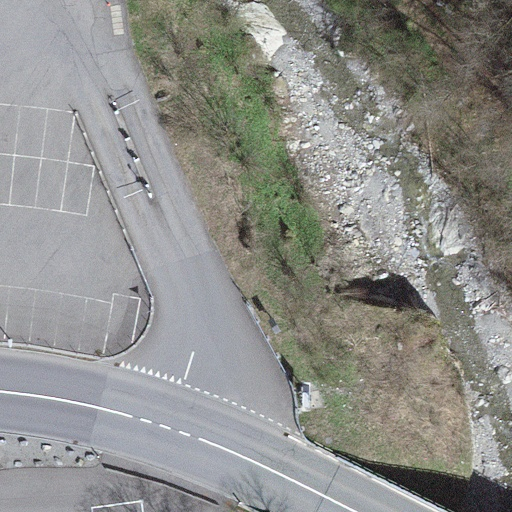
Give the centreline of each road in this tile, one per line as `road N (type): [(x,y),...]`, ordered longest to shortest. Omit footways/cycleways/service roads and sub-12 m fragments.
road 1 (secondary): [(355,511),(174,425),(0,390)]
road 2 (track): [(425,0),(511,146)]
